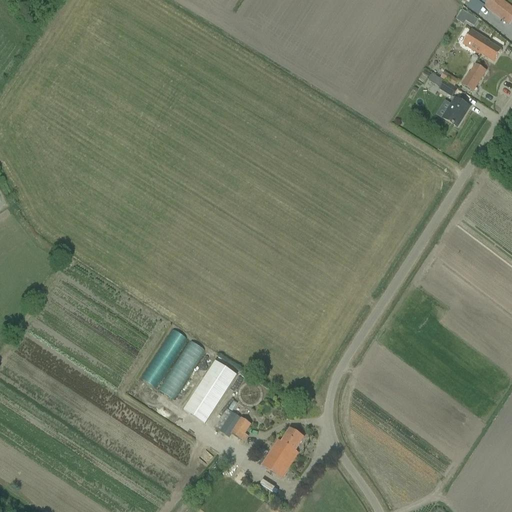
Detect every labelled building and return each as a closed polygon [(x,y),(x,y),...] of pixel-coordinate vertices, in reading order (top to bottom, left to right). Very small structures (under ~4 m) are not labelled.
[(474,0),(505,21),(511,10),(511,7),(501,0),(474,0)] [(474,27),(478,20),(469,15),(465,21),(474,27)] [(489,47),(471,36),(461,51),(479,62),(479,61),(492,70),(501,56),(488,48),(489,47)] [(482,71),(477,68),(471,77),(470,76),(467,80),(479,88),(488,75),(484,72),(482,71)] [(444,74),(440,80),(443,82),(454,89),(458,83),(444,74)] [(432,75),(428,81),(440,89),(439,90),(452,98),(457,91),(454,89),(443,82),(440,80),(432,75)] [(498,103),(501,94),(488,89),(484,98),(498,103)] [(455,99),(442,119),(457,128),(469,108),(455,99)] [(438,315),(435,318),(441,322),(439,325),(468,349),(473,342),(438,315)] [(181,332),(148,381),(162,390),(194,341),(181,332)] [(206,359),(211,352),(204,346),(198,344),(183,363),(181,368),(171,380),(166,391),(176,399),(179,400),(189,388),(192,381),(198,373),(200,367),(205,361),(206,359)] [(184,411),(205,425),(236,376),(215,363),(184,411)] [(215,429),(220,432),(230,438),(232,436),(244,444),(248,437),(245,435),(251,426),(237,417),(227,410),(215,429)] [(262,467),(273,474),(282,480),(298,454),(295,452),(303,439),(290,430),(281,444),(278,442),(262,467)] [(302,488),(294,498),(303,505),(311,494),(302,488)]
